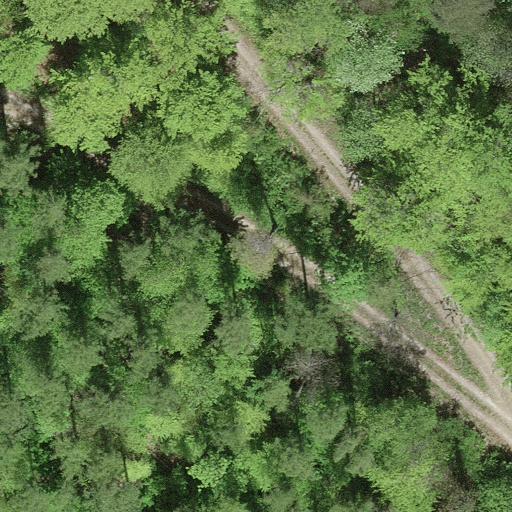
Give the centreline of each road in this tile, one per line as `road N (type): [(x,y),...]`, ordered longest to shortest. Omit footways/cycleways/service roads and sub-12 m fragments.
road 1 (track): [(189,0),(276,94),(482,351),(511,402)]
road 2 (track): [(511,418),(470,397),(330,284),(242,229)]
road 3 (track): [(0,94),(242,229)]
